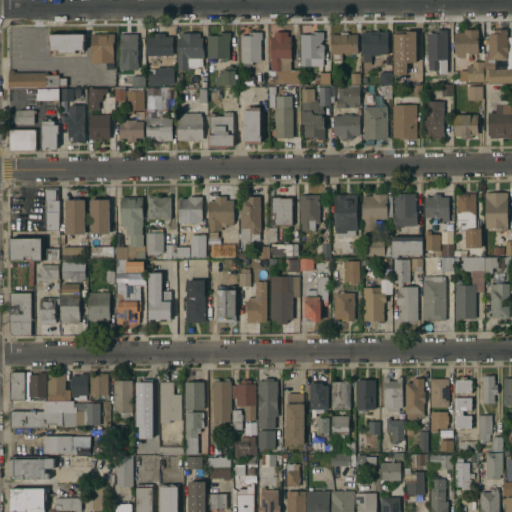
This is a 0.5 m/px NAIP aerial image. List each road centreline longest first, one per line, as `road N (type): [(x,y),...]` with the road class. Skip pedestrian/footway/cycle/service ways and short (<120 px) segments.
road 1 (residential): [(511,4),(0,8)]
road 2 (residential): [(511,165),(0,168)]
road 3 (residential): [(511,345),(0,346)]
